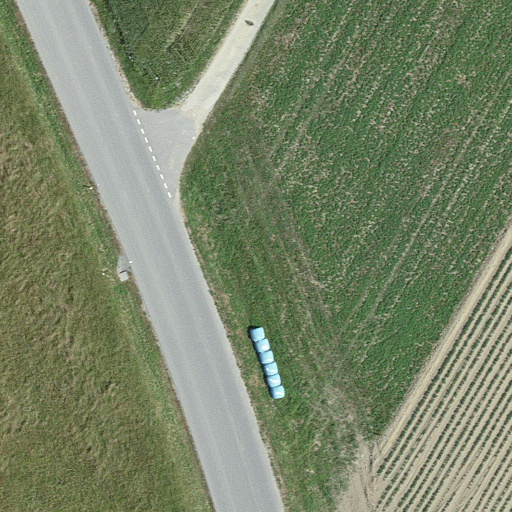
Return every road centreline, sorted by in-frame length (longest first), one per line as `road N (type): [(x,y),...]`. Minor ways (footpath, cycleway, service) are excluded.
road 1 (tertiary): [(66,0),(154,196),(248,511)]
road 2 (track): [(268,0),(154,196)]
